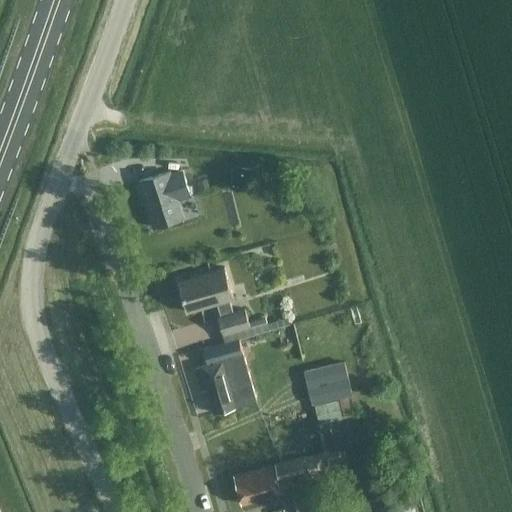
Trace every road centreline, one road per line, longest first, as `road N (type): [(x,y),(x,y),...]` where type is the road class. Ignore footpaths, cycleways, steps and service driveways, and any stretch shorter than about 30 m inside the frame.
road 1 (unclassified): [(113,511),(42,350),(31,281),(42,227),(124,0)]
road 2 (residential): [(199,511),(93,185)]
road 3 (trunk): [(0,155),(58,0)]
